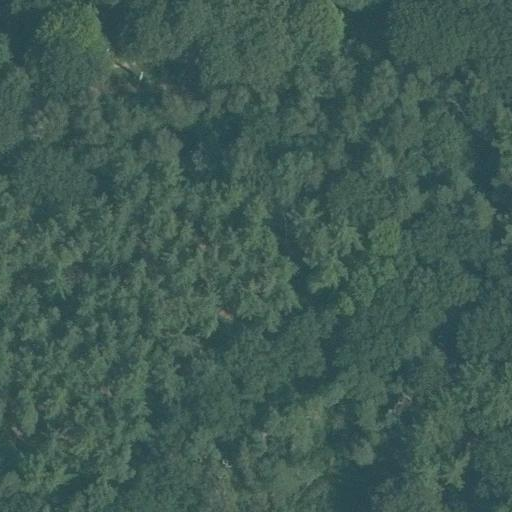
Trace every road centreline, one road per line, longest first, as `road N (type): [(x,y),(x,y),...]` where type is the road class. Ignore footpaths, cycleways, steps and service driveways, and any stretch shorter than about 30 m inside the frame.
road 1 (unknown): [(0,152),(62,124),(76,90),(511,70)]
road 2 (track): [(511,48),(0,44)]
road 3 (unknown): [(473,511),(387,495),(269,489),(166,453),(21,434),(0,424)]
